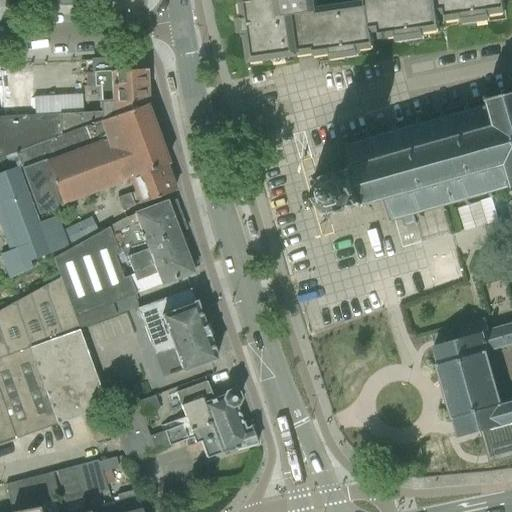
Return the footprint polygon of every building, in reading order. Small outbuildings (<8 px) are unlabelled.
[(250,0),(251,1),(243,3),(252,62),(298,54),(298,52),(314,49),(315,55),(374,47),(371,31),(379,30),(380,38),(439,29),(437,13),(444,12),(446,20),(505,11),(503,0),(365,0),(366,2),(317,9),(315,0),(250,0)] [(0,158),(14,153),(145,104),(146,103),(144,69),(128,70),(127,60),(91,62),(92,72),(91,72),(91,74),(84,75),(85,88),(98,87),(100,113),(33,116),(2,117),(0,117),(0,158)] [(31,72),(0,72),(0,89),(2,117),(33,116),(31,72)] [(390,132),(387,123),(385,124),(386,125),(376,127),(376,126),(374,127),(377,136),(371,138),(369,132),(366,133),(367,139),(345,145),(341,142),(339,145),(344,148),(350,168),(320,176),(315,173),(313,178),(314,179),(325,217),(324,219),(328,221),(332,216),(361,208),(368,210),(368,207),(374,205),(373,203),(385,200),(391,220),(388,224),(390,226),(394,221),(400,219),(403,229),(405,228),(405,227),(414,224),(414,226),(416,225),(414,216),(417,215),(419,220),(422,219),(421,214),(441,208),(443,213),(446,212),(444,207),(465,201),(467,207),(470,206),(469,200),(489,194),(490,200),(494,199),(493,193),(511,187),(511,193),(511,195),(511,196),(511,91),(493,97),(486,93),(484,98),(490,101),(490,104),(469,110),(467,105),(464,106),(465,111),(445,117),(443,111),(440,112),(441,118),(421,124),(420,118),(416,119),(417,125),(397,130),(396,125),(392,126),(394,131),(390,132)] [(145,104),(14,153),(38,215),(62,206),(60,203),(127,178),(127,177),(164,162),(164,164),(166,164),(152,125),(153,124),(145,104)] [(174,190),(164,164),(164,162),(127,177),(127,178),(129,177),(135,191),(117,197),(122,210),(174,190)] [(16,168),(0,173),(0,210),(14,250),(0,255),(0,258),(8,279),(32,270),(29,260),(66,247),(55,217),(36,224),(16,168)] [(136,224),(109,234),(117,255),(144,244),(176,232),(165,202),(154,207),(132,215),(136,224)] [(50,259),(58,278),(73,318),(110,303),(134,294),(127,276),(121,278),(113,256),(117,255),(109,234),(106,228),(50,259)] [(146,252),(126,260),(135,285),(156,277),(159,285),(184,276),(192,273),(180,241),(176,232),(144,244),(146,252)] [(73,318),(58,278),(0,309),(0,441),(11,437),(11,438),(14,437),(13,436),(45,424),(47,427),(82,414),(104,406),(89,361),(77,329),(73,318)] [(178,293),(136,309),(141,322),(150,347),(159,343),(162,342),(166,351),(172,349),(181,372),(201,365),(216,359),(207,337),(208,337),(203,324),(202,324),(189,289),(178,293)] [(110,303),(73,318),(77,329),(115,315),(110,303)] [(438,365),(459,438),(495,427),(500,443),(511,439),(511,401),(503,404),(487,351),(511,343),(511,323),(489,330),(487,322),(461,329),(463,338),(433,347),(439,365),(438,365)] [(110,421),(116,437),(125,462),(190,437),(192,443),(199,441),(206,458),(220,453),(255,445),(257,444),(256,442),(250,427),(248,427),(248,429),(242,430),(233,406),(236,405),(239,399),(237,392),(231,390),(224,391),(222,395),(211,399),(204,381),(174,393),(185,422),(147,437),(139,416),(159,409),(154,395),(107,413),(110,421)] [(107,413),(104,406),(82,414),(88,430),(110,421),(107,413)] [(93,443),(116,437),(110,421),(88,430),(93,443)] [(115,458),(97,463),(100,473),(117,469),(115,458)] [(97,461),(72,468),(83,498),(106,491),(100,473),(97,463),(97,461)] [(72,468),(56,473),(65,503),(83,498),(72,468)] [(38,511),(36,500),(57,495),(51,473),(5,485),(10,511),(38,511)] [(116,501),(112,503),(114,511),(141,511),(135,489),(114,494),(116,501)] [(89,511),(114,511),(112,503),(89,508),(89,511)]
